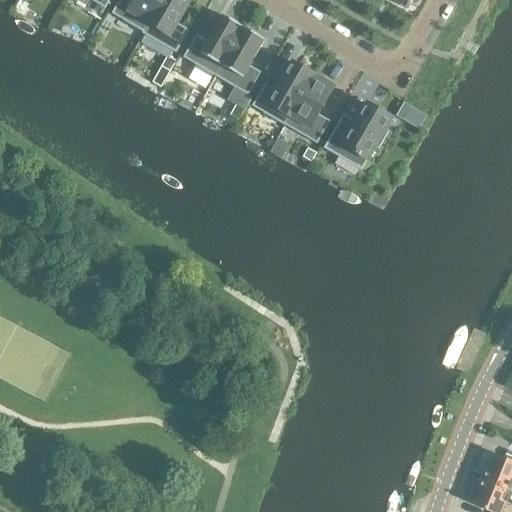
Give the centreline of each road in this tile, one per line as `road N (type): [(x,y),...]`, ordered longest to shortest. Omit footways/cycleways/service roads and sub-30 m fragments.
road 1 (residential): [(275,0),(399,80),(444,0)]
road 2 (tertiary): [(436,511),(460,440),(511,339)]
